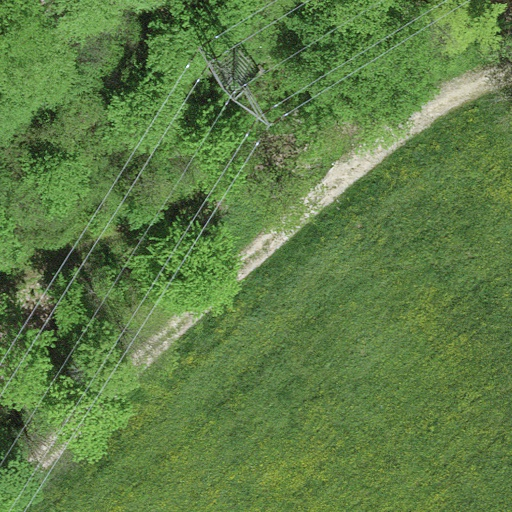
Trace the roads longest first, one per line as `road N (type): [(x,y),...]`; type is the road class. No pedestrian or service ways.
road 1 (track): [(511,40),(464,65),(360,154),(0,498)]
road 2 (track): [(464,65),(0,271)]
